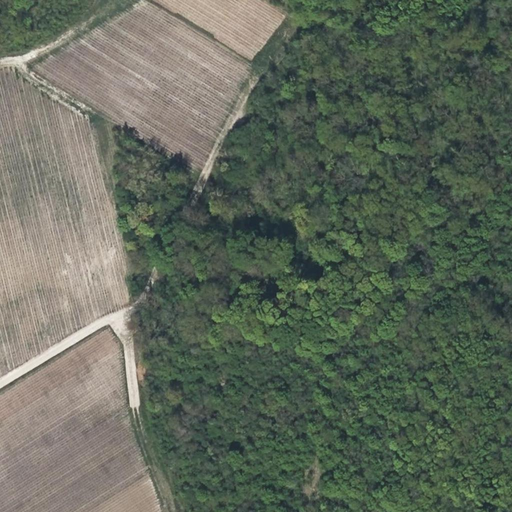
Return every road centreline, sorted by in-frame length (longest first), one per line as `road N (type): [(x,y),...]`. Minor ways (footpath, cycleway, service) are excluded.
road 1 (track): [(134,295),(137,413),(161,511)]
road 2 (unclassified): [(0,383),(134,295)]
road 3 (track): [(0,62),(53,41),(112,1)]
